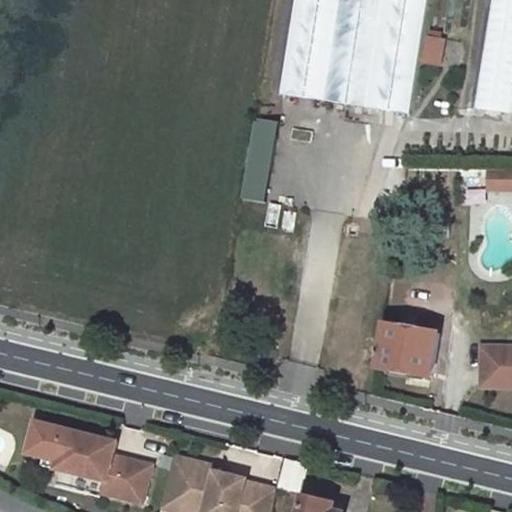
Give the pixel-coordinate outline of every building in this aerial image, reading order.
[(406,112),(422,0),(289,0),(275,92),(406,112)] [(511,0),(490,0),(476,107),(511,111),(511,0)] [(442,37),(424,34),(420,62),(438,65),(442,37)] [(276,119),(251,115),(237,196),(262,201),(276,119)] [(511,168),(494,168),(493,188),(511,189),(511,168)] [(437,335),(385,326),(377,367),(431,377),(437,335)] [(508,385),(508,345),(483,345),(483,385),(508,385)] [(117,442),(36,422),(28,453),(44,456),(42,465),(108,481),(105,493),(145,503),(154,468),(113,458),(117,442)] [(213,466),(175,457),(162,508),(178,511),(272,511),(276,489),(248,482),(249,480),(212,471),(213,466)] [(287,459),(281,488),(299,492),(307,463),(287,459)] [(293,494),(287,511),(339,511),(333,510),(335,504),(293,494)]
